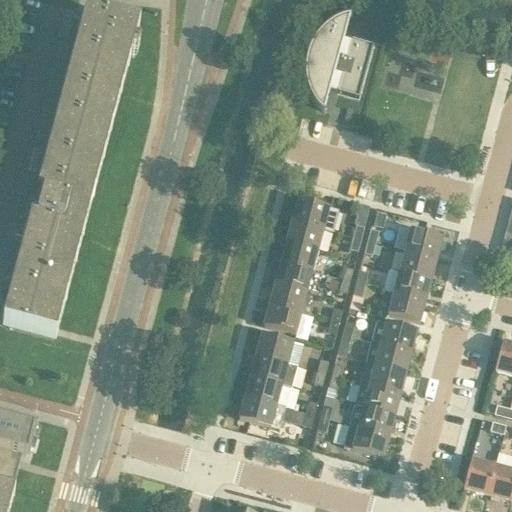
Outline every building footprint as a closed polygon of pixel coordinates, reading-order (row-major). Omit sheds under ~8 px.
[(316,103),(325,112),(331,90),(339,92),(339,93),(361,99),(376,46),(354,40),(354,41),(346,39),(352,16),(339,20),(327,28),(318,37),(311,49),(307,63),(306,76),(310,90),(316,102),(316,103)] [(56,328),(136,28),(92,17),(43,200),(27,196),(17,235),(33,240),(9,328),(53,340),(54,337),(56,328)] [(323,233),(323,232),(332,235),(338,213),(297,202),(291,224),(323,233)] [(382,229),(385,218),(376,216),(373,227),(382,229)] [(286,245),(318,253),(323,233),(291,224),(286,245)] [(355,229),(352,241),(361,243),(364,231),(355,229)] [(405,255),(418,258),(437,263),(443,241),(411,232),(405,255)] [(511,234),(505,232),(502,243),(511,245),(511,234)] [(370,233),(367,245),(375,247),(378,235),(370,233)] [(357,256),(361,243),(352,241),(349,254),(357,256)] [(511,245),(502,243),(500,254),(511,257),(511,245)] [(280,266),(312,274),(318,253),(286,245),(280,266)] [(367,245),(364,256),(372,258),(373,257),(375,248),(375,247),(367,245)] [(497,265),(511,268),(511,257),(500,254),(497,265)] [(405,255),(399,275),(431,284),(437,263),(418,258),(405,255)] [(275,286),(307,295),(312,274),(280,266),(275,286)] [(345,270),(341,282),(350,285),(353,272),(345,270)] [(385,294),(393,297),(425,305),(431,284),(399,275),(391,273),(385,294)] [(359,274),(356,286),(365,289),(368,276),(359,274)] [(336,292),(339,284),(332,282),(329,290),(336,292)] [(347,297),(350,285),(341,282),(338,295),(347,297)] [(275,286),(270,307),(301,316),(310,318),(313,308),(304,306),(307,295),(275,286)] [(362,301),(365,289),(356,286),(353,299),(362,301)] [(420,327),(425,305),(393,297),(388,318),(420,327)] [(351,306),(349,311),(360,314),(362,308),(351,306)] [(296,338),(301,316),(270,307),(264,329),(296,338)] [(333,312),(330,324),(339,326),(342,315),(333,312)] [(418,334),(377,323),(371,345),(412,356),(418,334)] [(335,338),(339,326),(330,324),(327,336),(335,338)] [(346,325),(343,338),(351,340),(354,327),(346,325)] [(256,359),(288,367),(292,369),(297,370),(303,349),(261,338),(256,359)] [(351,340),(343,338),(340,350),(348,352),(351,340)] [(511,379),(511,346),(502,344),(494,374),(511,379)] [(371,345),(365,366),(406,377),(412,356),(371,345)] [(256,359),(250,380),(275,386),(282,388),(291,390),(292,391),(297,370),(292,369),(288,367),(256,359)] [(319,363),(316,375),(325,377),(328,365),(319,363)] [(401,398),(406,377),(365,366),(360,386),(401,398)] [(335,367),(332,379),(340,381),(343,369),(335,367)] [(322,390),(325,377),(316,375),(313,388),(322,390)] [(337,394),(340,381),(332,379),(328,392),(337,394)] [(250,380),(245,401),(285,411),(286,411),(291,390),(282,388),(275,386),(250,380)] [(360,386),(354,408),(395,419),(401,398),(360,386)] [(280,432),(285,411),(245,401),(239,422),(280,432)] [(308,405),(305,417),(314,419),(317,407),(308,405)] [(354,408),(349,428),(390,439),(395,419),(354,408)] [(494,417),(507,421),(510,412),(497,408),(494,417)] [(324,409),(321,421),(328,423),(332,411),(324,409)] [(310,432),(314,419),(305,417),(302,429),(310,432)] [(0,493),(11,496),(18,470),(21,456),(26,458),(33,429),(0,419),(0,493)] [(325,436),(328,423),(321,421),(317,434),(325,436)] [(503,437),(505,428),(492,425),(490,434),(503,437)] [(390,439),(349,428),(343,450),(352,452),(384,461),(390,439)] [(487,498),(493,475),(495,468),(471,462),(463,492),(487,498)] [(511,472),(495,468),(493,475),(487,498),(510,505),(511,497),(511,472)] [(0,511),(6,511),(11,496),(0,493),(0,511)]
